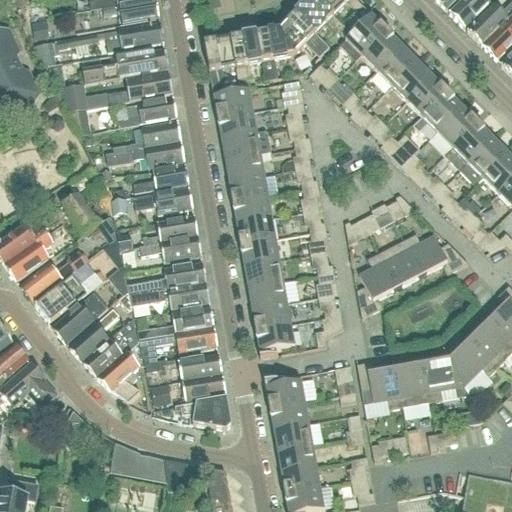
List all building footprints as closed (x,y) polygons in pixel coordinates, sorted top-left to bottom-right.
[(154,4),(153,0),(114,0),(115,4),(88,8),(89,16),(102,14),(155,5),(155,4),(154,4)] [(314,0),(313,1),(333,21),(333,20),(346,8),(356,17),(362,11),(350,0),(314,0)] [(430,0),(445,15),(461,0),(430,0)] [(466,0),(448,18),(463,33),(489,8),(481,0),(466,0)] [(313,1),(294,20),(314,39),(327,26),(337,36),(343,30),(333,20),(333,21),(313,1)] [(155,5),(102,14),(103,22),(118,20),(120,31),(158,24),(155,5)] [(481,51),(511,19),(511,5),(501,17),(493,10),(466,36),(481,51)] [(511,19),(481,51),(495,66),(511,49),(511,19)] [(278,36),(292,61),(308,45),(318,55),(324,49),(314,39),(294,20),(278,36)] [(370,20),(344,45),(360,61),(386,36),(370,20)] [(122,56),(163,48),(159,29),(117,36),(104,38),(105,48),(107,57),(121,55),(122,56)] [(0,103),(17,115),(24,117),(38,98),(28,77),(21,76),(14,62),(18,56),(7,35),(0,34),(0,103)] [(278,36),(256,40),(261,67),(260,67),(263,81),(271,79),(269,65),(292,61),(278,36)] [(386,36),(360,61),(375,76),(401,51),(386,36)] [(256,40),(230,44),(235,71),(234,72),(239,97),(247,96),(243,70),(260,67),(261,67),(256,40)] [(203,50),(211,90),(219,89),(216,75),(234,72),(235,71),(230,44),(213,47),(213,49),(203,50)] [(53,48),(54,61),(92,60),(91,46),(53,48)] [(35,73),(51,71),(49,48),(32,50),(35,73)] [(416,67),(401,51),(375,76),(391,92),(416,67)] [(167,75),(164,56),(116,64),(117,71),(101,73),(101,74),(82,76),(84,90),(103,87),(119,84),(167,75)] [(511,57),(500,70),(511,82),(511,57)] [(416,67),(391,92),(406,107),(431,82),(416,67)] [(308,81),(314,87),(326,75),(320,69),(308,81)] [(369,78),(361,90),(373,97),(381,86),(369,78)] [(129,107),(172,100),(168,79),(125,86),(127,97),(109,99),(111,110),(129,107)] [(447,97),(431,82),(406,107),(421,123),(447,97)] [(324,97),(329,103),(341,91),(336,85),(324,97)] [(282,89),(284,97),(300,94),(299,86),(282,89)] [(60,97),(66,115),(77,112),(70,93),(60,97)] [(239,97),(213,102),(217,124),(252,117),(248,95),(247,96),(239,97)] [(462,113),(447,97),(421,123),(412,131),(418,137),(427,129),(436,138),(462,113)] [(117,133),(176,124),(173,104),(124,112),(126,124),(116,126),(117,133)] [(304,116),(302,108),(286,111),(287,119),(304,116)] [(348,122),(354,128),(366,116),(360,110),(348,122)] [(451,153),(477,128),(462,113),(436,138),(451,153)] [(354,128),(360,134),(372,122),(366,116),(354,128)] [(252,117),(217,124),(220,145),(256,139),(252,117)] [(113,159),(180,149),(177,127),(141,133),(143,147),(129,150),(129,151),(112,154),(113,159)] [(492,143),(477,128),(451,153),(452,154),(444,161),(459,176),(492,143)] [(256,139),(220,145),(224,166),(260,160),(256,139)] [(379,153),(384,159),(396,147),(391,141),(379,153)] [(292,146),(294,154),(310,151),(309,143),(292,146)] [(507,159),(492,143),(459,176),(475,192),(482,185),(482,184),(507,159)] [(384,159),(390,164),(402,152),(396,147),(384,159)] [(184,168),(180,149),(113,159),(113,160),(108,160),(110,170),(132,166),(132,165),(146,163),(148,174),(184,168)] [(294,154),(295,162),(312,159),(310,151),(294,154)] [(511,184),(511,163),(507,159),(482,184),(482,185),(497,199),(511,184)] [(260,160),(224,166),(228,188),(264,181),(260,160)] [(277,168),(279,180),(292,178),(290,166),(277,168)] [(188,190),(184,172),(153,177),(154,186),(132,190),(134,199),(188,190)] [(409,184),(415,189),(427,178),(421,172),(409,184)] [(415,189),(420,195),(432,183),(427,178),(415,189)] [(264,181),(228,188),(232,209),(267,202),(264,181)] [(511,184),(497,199),(511,214),(511,184)] [(300,188),(301,196),(318,193),(316,185),(300,188)] [(109,221),(89,192),(62,211),(82,240),(109,221)] [(301,196),(303,204),(319,201),(318,193),(301,196)] [(192,214),(188,194),(132,204),(134,216),(155,212),(157,220),(192,214)] [(112,197),(113,207),(129,205),(128,200),(124,200),(123,195),(112,197)] [(395,203),(404,221),(414,216),(399,201),(395,203)] [(267,202),(232,209),(236,230),(271,224),(267,202)] [(440,214),(445,220),(457,208),(452,202),(440,214)] [(125,206),(110,208),(112,221),(127,219),(125,206)] [(457,208),(445,220),(451,226),(463,214),(457,208)] [(370,216),(374,224),(388,217),(384,209),(370,216)] [(511,239),(511,219),(509,217),(499,227),(511,239)] [(197,242),(193,222),(156,229),(158,241),(146,244),(146,242),(142,243),(143,251),(197,242)] [(271,224),(236,230),(240,251),(275,245),(271,224)] [(344,230),(347,250),(358,245),(349,227),(344,230)] [(307,231),(309,239),(325,236),(324,228),(307,231)] [(0,246),(0,263),(5,270),(47,240),(41,232),(30,240),(23,230),(0,246)] [(470,245),(476,251),(488,239),(482,233),(470,245)] [(309,239),(310,247),(327,244),(325,236),(309,239)] [(498,245),(509,256),(511,253),(511,245),(505,239),(498,245)] [(47,240),(5,270),(16,287),(48,265),(41,255),(52,248),(47,240)] [(403,246),(422,282),(441,271),(446,280),(467,269),(447,249),(439,254),(433,242),(420,249),(415,240),(403,246)] [(200,262),(197,242),(143,251),(138,252),(140,262),(161,258),(163,268),(200,262)] [(275,245),(240,251),(243,272),(279,266),(275,245)] [(403,246),(379,259),(397,294),(422,282),(403,246)] [(100,248),(85,264),(95,273),(110,256),(100,248)] [(397,294),(379,259),(367,265),(371,274),(358,281),(364,292),(356,297),(361,324),(382,313),(377,305),(397,294)] [(279,266),(243,272),(247,294),(283,287),(279,266)] [(19,292),(32,309),(61,286),(75,276),(74,275),(69,268),(68,267),(55,277),(49,269),(19,292)] [(128,302),(205,289),(202,268),(163,275),(165,284),(125,291),(128,302)] [(315,273),(316,281),(333,278),(332,270),(315,273)] [(128,302),(125,291),(122,273),(110,283),(124,301),(112,310),(115,314),(121,310),(127,317),(131,314),(130,310),(128,302)] [(34,311),(48,329),(101,287),(94,278),(68,299),(61,290),(34,311)] [(316,281),(318,289),(334,286),(333,278),(316,281)] [(283,287),(247,294),(251,315),(286,309),(283,287)] [(209,309),(205,289),(128,302),(130,310),(168,303),(170,315),(209,309)] [(504,310),(488,325),(511,349),(511,296),(508,292),(497,303),(504,310)] [(52,334),(66,350),(107,314),(93,298),(52,334)] [(251,315),(255,336),(290,330),(286,309),(251,315)] [(213,332),(209,312),(171,318),(173,331),(137,336),(138,344),(146,343),(213,332)] [(339,313),(323,316),(324,324),(341,321),(339,313)] [(69,353),(82,368),(108,345),(101,337),(118,322),(112,315),(69,353)] [(324,324),(321,324),(323,336),(314,338),(317,353),(326,352),(324,343),(343,334),(341,321),(324,324)] [(82,368),(94,381),(120,360),(114,352),(125,343),(124,342),(133,333),(132,325),(108,346),(108,345),(82,368)] [(468,345),(497,373),(511,357),(511,349),(488,325),(468,345)] [(290,330),(255,336),(259,362),(259,363),(259,364),(277,361),(276,355),(294,352),(290,330)] [(0,354),(11,347),(0,332),(0,354)] [(213,332),(146,343),(148,352),(167,349),(167,348),(176,347),(178,359),(217,352),(213,332)] [(449,364),(463,392),(480,376),(487,383),(497,373),(468,345),(449,364)] [(0,387),(27,366),(13,349),(0,359),(0,387)] [(122,361),(120,360),(94,381),(111,397),(127,409),(139,398),(130,391),(136,383),(131,379),(139,372),(125,358),(122,361)] [(218,360),(177,366),(181,387),(221,380),(218,360)] [(422,369),(429,408),(442,406),(440,396),(463,392),(449,364),(422,369)] [(144,369),(145,378),(162,375),(162,371),(166,371),(165,365),(144,369)] [(43,385),(29,368),(0,393),(0,402),(1,401),(13,414),(25,403),(29,408),(32,405),(40,414),(56,400),(43,385)] [(388,416),(402,413),(395,374),(373,378),(371,368),(356,371),(361,397),(370,395),(372,408),(386,406),(388,416)] [(395,374),(402,413),(429,408),(422,369),(395,374)] [(333,375),(338,402),(355,399),(350,372),(333,375)] [(221,380),(181,387),(184,407),(225,400),(221,380)] [(269,415),(304,408),(300,386),(282,390),(281,384),(263,387),(263,389),(264,388),(269,415)] [(147,422),(161,421),(160,397),(175,396),(175,388),(146,389),(147,422)] [(338,402),(340,410),(356,407),(355,399),(338,402)] [(231,431),(226,404),(196,408),(196,409),(174,412),(175,417),(180,417),(181,423),(189,422),(188,428),(192,430),(225,436),(231,431)] [(304,408),(269,415),(273,436),(308,430),(304,408)] [(500,409),(491,416),(499,428),(508,421),(500,409)] [(83,454),(87,429),(85,428),(84,427),(74,418),(68,429),(64,451),(68,451),(68,452),(83,454)] [(308,430),(273,436),(277,457),(312,451),(308,430)] [(344,437),(346,445),(362,441),(361,434),(344,437)] [(434,440),(437,456),(445,455),(442,439),(434,440)] [(429,458),(437,456),(434,440),(426,441),(429,458)] [(346,445),(347,453),(364,450),(362,441),(346,445)] [(110,474),(137,479),(140,459),(115,449),(110,474)] [(370,451),(373,468),(381,466),(378,450),(370,451)] [(316,472),(312,451),(277,457),(280,478),(316,472)] [(164,466),(150,462),(148,475),(166,478),(164,466)] [(350,466),(351,474),(368,471),(366,463),(350,466)] [(165,466),(169,497),(193,494),(190,470),(165,466)] [(229,511),(224,477),(204,472),(210,509),(210,511),(229,511)] [(316,472),(280,478),(284,500),(320,493),(316,472)] [(511,511),(511,486),(467,479),(463,501),(463,502),(461,511),(511,511)] [(0,511),(34,511),(35,508),(34,508),(37,492),(7,486),(5,499),(0,498),(0,511)] [(322,511),(320,493),(284,500),(286,511),(322,511)] [(356,501),(357,509),(374,506),(372,498),(356,501)]
